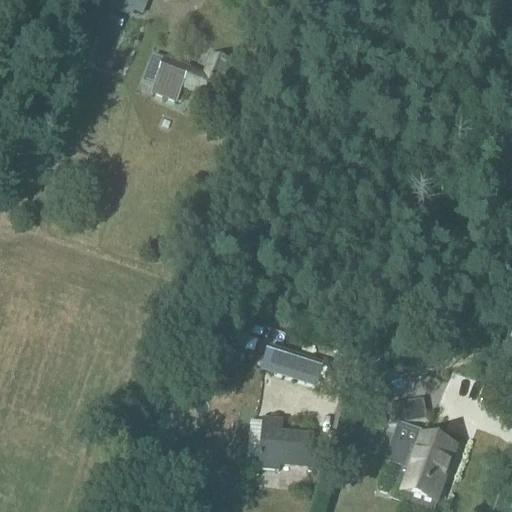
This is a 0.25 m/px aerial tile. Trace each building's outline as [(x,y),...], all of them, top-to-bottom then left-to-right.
[(204,75),(157,57),(147,82),(159,87),(155,98),(177,107),(183,91),(196,96),(195,99),(216,106),(232,64),(211,56),(204,75)] [(278,351),(272,371),(295,378),(301,359),(278,351)] [(421,402),(381,410),(385,430),(425,422),(421,402)] [(284,422),(264,420),(259,472),(281,474),(281,469),(312,471),(315,437),(283,434),(284,422)] [(416,479),(409,476),(402,494),(437,507),(457,451),(430,441),(416,479)]
